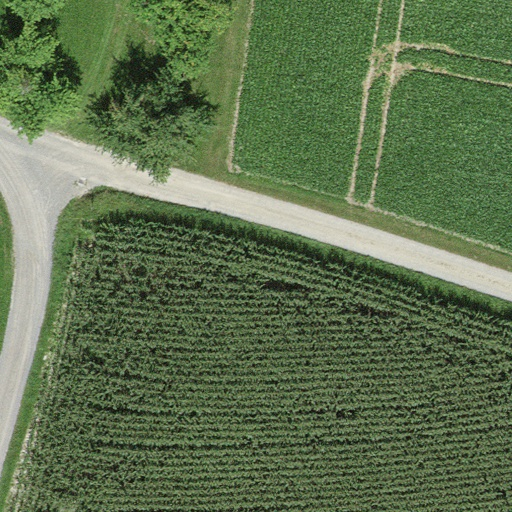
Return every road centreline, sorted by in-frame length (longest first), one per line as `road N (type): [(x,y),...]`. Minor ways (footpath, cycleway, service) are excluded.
road 1 (track): [(49,174),(133,174),(511,288)]
road 2 (track): [(49,174),(39,267),(0,424)]
